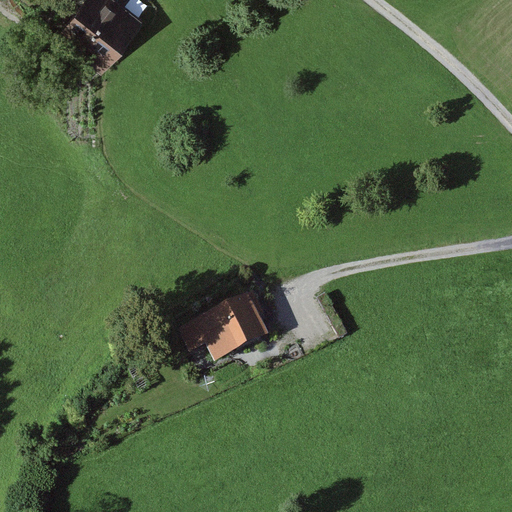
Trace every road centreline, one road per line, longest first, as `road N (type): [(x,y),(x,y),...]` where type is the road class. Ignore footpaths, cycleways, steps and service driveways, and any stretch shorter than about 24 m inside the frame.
road 1 (track): [(511,242),(340,268),(299,282),(292,297),(311,338)]
road 2 (track): [(373,0),(511,125)]
